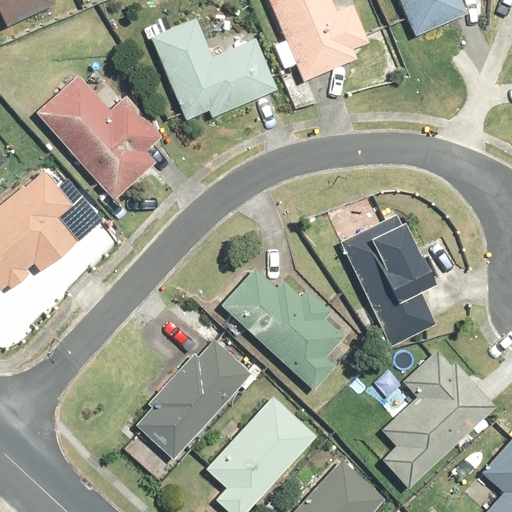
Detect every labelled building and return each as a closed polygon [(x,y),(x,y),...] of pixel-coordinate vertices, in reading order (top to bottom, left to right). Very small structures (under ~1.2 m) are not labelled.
[(0,0),(0,20),(2,26),(52,2),(51,0),(0,0)] [(328,0),(263,0),(299,80),(353,57),(348,47),(362,41),(346,4),(332,10),(328,0)] [(395,0),(410,35),(463,13),(457,0),(395,0)] [(191,16),(145,36),(181,119),(203,110),(218,112),(273,88),(251,38),(208,56),(191,16)] [(74,74),(30,112),(108,199),(151,161),(140,149),(156,135),(120,94),(104,108),(74,74)] [(39,170),(0,201),(0,285),(2,284),(5,288),(24,273),(21,269),(29,262),(37,271),(73,241),(53,216),(68,204),(39,170)] [(396,212),(336,241),(386,346),(434,323),(418,290),(430,284),(396,212)] [(251,265),(215,304),(310,389),(331,365),(322,357),(341,335),(321,317),(327,310),(301,287),(295,294),(279,279),(273,285),(251,265)] [(168,459),(247,373),(210,340),(195,357),(189,351),(140,405),(146,410),(132,426),(168,459)] [(403,488),(492,403),(450,360),(446,364),(431,348),(396,381),(411,397),(377,429),(391,444),(375,459),(403,488)] [(239,511),(311,434),(268,395),(202,467),(222,486),(209,499),(223,511),(239,511)] [(511,511),(511,434),(507,430),(474,469),(502,492),(484,511),(511,511)] [(365,511),(380,497),(337,458),(288,511),(365,511)]
